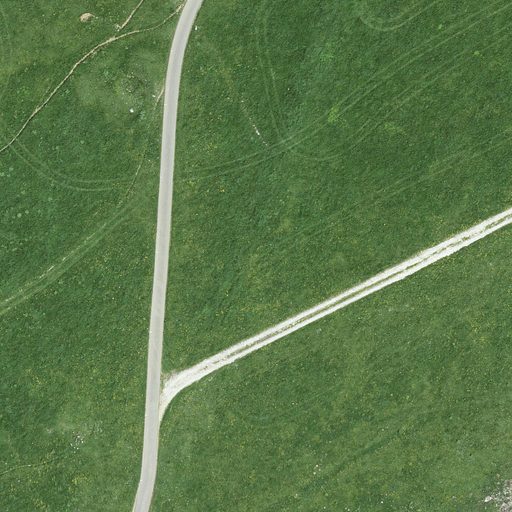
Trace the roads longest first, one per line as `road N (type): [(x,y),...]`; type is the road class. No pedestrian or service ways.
road 1 (unclassified): [(147,511),(172,97),(194,0)]
road 2 (track): [(157,397),(511,214)]
road 3 (track): [(172,169),(108,230),(0,309)]
